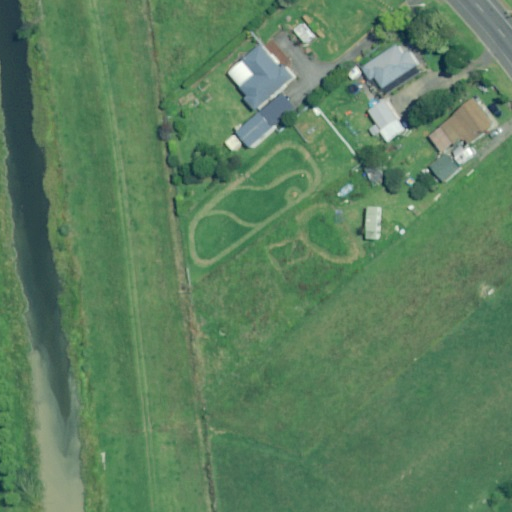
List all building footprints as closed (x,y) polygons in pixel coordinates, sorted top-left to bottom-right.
[(283,69),(264,46),(232,74),(261,108),(296,78),(286,66),(283,69)] [(405,55),(399,46),(365,67),(372,79),(377,76),(385,88),(418,67),(408,53),(405,55)] [(399,120),(386,100),(371,111),(379,123),(370,129),(375,136),(399,120)] [(498,125),(477,100),(431,137),(444,153),(468,133),(475,143),(498,125)] [(276,128),(262,113),(240,132),(253,148),(276,128)] [(243,145),(236,136),(228,143),(234,151),(243,145)] [(461,170),(448,154),(431,168),(445,184),(461,170)] [(394,229),(372,205),(364,212),(386,236),(394,229)]
